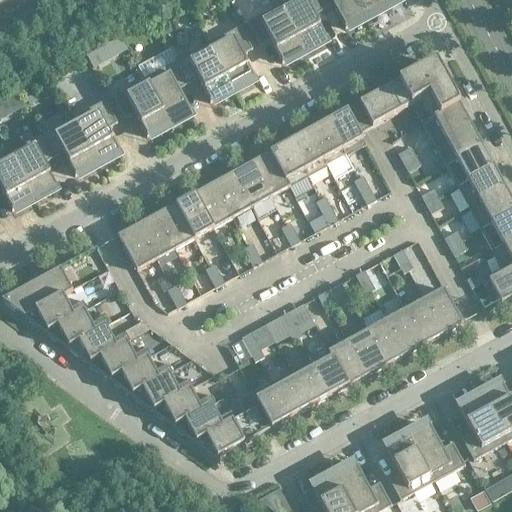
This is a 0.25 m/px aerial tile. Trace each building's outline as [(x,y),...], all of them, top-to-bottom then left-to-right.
[(322,13),(314,0),(291,0),(278,7),(303,53),(326,41),(325,40),(324,41),(312,18),(322,13)] [(366,19),(355,0),(314,0),(322,13),(332,8),(344,30),(343,31),(344,31),(366,19)] [(355,0),(366,19),(399,1),(397,0),(355,0)] [(303,53),(278,7),(245,25),(258,48),(268,42),(281,65),(280,65),(280,66),(303,53)] [(238,29),(206,47),(231,93),(254,80),(253,80),(240,58),(251,52),(238,29)] [(231,93),(206,47),(174,64),(187,87),(197,82),(209,104),(208,104),(208,105),(231,93)] [(187,87),(174,64),(143,81),(168,127),(191,115),(190,114),(189,115),(177,92),(187,87)] [(457,108),(434,66),(358,107),(371,130),(411,108),(422,128),(457,108)] [(168,127),(143,81),(110,99),(123,122),(133,116),(146,138),(145,139),(145,140),(168,127)] [(31,92),(24,96),(22,97),(28,108),(37,103),(31,92)] [(12,115),(20,111),(21,110),(15,99),(6,104),(12,115)] [(103,103),(71,121),(96,167),(119,154),(118,153),(118,154),(105,131),(116,126),(103,103)] [(469,130),(457,108),(422,128),(433,149),(469,130)] [(365,149),(345,114),(326,125),(345,160),(365,149)] [(96,167),(71,121),(39,138),(52,161),(62,155),(74,178),(73,178),(73,179),(96,167)] [(345,160),(326,125),(307,135),(326,170),(345,160)] [(480,151),(469,130),(433,149),(445,170),(480,151)] [(326,170),(307,135),(288,145),(307,180),(326,170)] [(52,161),(39,138),(8,155),(33,201),(56,189),(55,188),(54,188),(42,166),(52,161)] [(307,180),(288,145),(269,156),(288,191),(307,180)] [(409,150),(396,158),(401,167),(414,159),(409,150)] [(492,172),(480,151),(445,170),(456,191),(492,172)] [(33,201),(8,155),(0,159),(0,192),(11,212),(10,213),(33,201)] [(288,191),(269,156),(250,166),(269,201),(288,191)] [(419,168),(414,159),(401,167),(406,176),(419,168)] [(269,201),(250,166),(231,176),(250,211),(269,201)] [(503,193),(492,172),(456,191),(468,212),(503,193)] [(250,211),(231,176),(212,187),(231,222),(250,211)] [(368,191),(362,179),(352,184),(359,197),(368,191)] [(231,222),(212,187),(193,197),(212,232),(231,222)] [(375,204),(368,191),(359,197),(366,209),(375,204)] [(433,192),(419,200),(424,209),(437,201),(433,192)] [(511,215),(511,208),(503,193),(468,212),(479,233),(511,215)] [(212,232),(193,197),(174,208),(193,242),(212,232)] [(314,205),(321,217),(330,212),(324,200),(314,205)] [(443,211),(437,201),(424,209),(430,218),(443,211)] [(193,242),(174,208),(155,218),(174,253),(193,242)] [(337,224),(330,212),(321,217),(328,230),(337,224)] [(511,242),(511,215),(479,233),(491,254),(511,242)] [(174,253),(155,218),(136,228),(155,263),(174,253)] [(294,236),(289,226),(279,232),(285,241),(294,236)] [(155,263),(136,228),(116,239),(136,274),(155,263)] [(456,235),(443,242),(447,251),(460,244),(456,235)] [(299,245),(294,236),(285,241),(290,250),(299,245)] [(511,270),(511,242),(491,254),(502,275),(511,270)] [(465,253),(460,244),(447,251),(452,260),(465,253)] [(256,256),(251,247),(241,252),(247,262),(256,256)] [(406,262),(401,253),(392,258),(397,268),(406,262)] [(261,266),(256,256),(247,262),(252,271),(261,266)] [(411,272),(406,262),(397,268),(402,277),(411,272)] [(218,277),(213,268),(204,273),(209,282),(218,277)] [(511,298),(511,270),(502,275),(487,283),(500,305),(511,298)] [(71,293),(59,271),(0,303),(22,319),(61,298),(61,299),(71,293)] [(368,283),(363,274),(354,279),(359,288),(368,283)] [(478,276),(465,283),(470,292),(483,285),(478,276)] [(223,287),(218,277),(209,282),(214,292),(223,287)] [(374,293),(368,283),(359,288),(364,298),(374,293)] [(175,289),(166,294),(171,303),(180,298),(175,289)] [(442,291),(422,302),(441,337),(461,326),(442,291)] [(331,304),(325,294),(316,300),(321,309),(331,304)] [(61,298),(22,319),(43,335),(82,314),(87,312),(82,303),(68,310),(61,299),(61,298)] [(185,307),(180,298),(171,303),(176,313),(185,307)] [(441,337),(422,302),(403,313),(422,347),(441,337)] [(336,313),(331,304),(321,309),(326,318),(336,313)] [(422,347),(403,313),(384,323),(403,358),(422,347)] [(82,314),(43,335),(65,351),(103,329),(104,330),(108,328),(103,318),(89,326),(82,314)] [(294,327),(288,315),(278,320),(285,332),(294,327)] [(403,358),(384,323),(365,333),(384,368),(403,358)] [(301,339),(294,327),(285,332),(291,345),(301,339)] [(103,329),(65,351),(86,366),(125,345),(125,346),(129,343),(124,334),(110,342),(104,330),(103,329)] [(384,368),(365,333),(346,344),(365,379),(384,368)] [(256,348),(250,336),(240,341),(247,353),(256,348)] [(365,379),(346,344),(327,354),(346,389),(365,379)] [(125,345),(86,366),(107,382),(146,361),(150,359),(145,350),(131,357),(125,346),(125,345)] [(263,360),(256,348),(247,353),(253,365),(263,360)] [(346,389),(327,354),(308,364),(327,399),(346,389)] [(146,361),(107,382),(128,398),(167,377),(171,375),(167,366),(153,373),(146,361)] [(327,399),(308,364),(289,375),(309,410),(327,399)] [(309,410),(289,375),(270,385),(290,420),(309,410)] [(167,377),(128,398),(149,414),(188,392),(189,393),(193,391),(188,381),(174,389),(167,377)] [(290,420),(270,385),(251,396),(257,408),(258,408),(271,430),(290,420)] [(502,388),(479,400),(504,446),(511,441),(511,407),(502,389),(502,388)] [(188,392),(149,414),(171,429),(210,408),(214,406),(209,397),(195,405),(189,393),(188,392)] [(504,446),(479,400),(457,412),(457,413),(458,413),(470,435),(460,441),(472,464),(504,446)] [(210,408),(171,429),(192,445),(235,421),(230,413),(216,420),(210,408)] [(258,408),(257,408),(235,421),(192,445),(214,461),(271,430),(258,408)] [(429,428),(406,440),(431,486),(464,468),(451,445),(441,451),(428,429),(429,428)] [(431,486),(406,440),(383,452),(384,453),(385,453),(397,475),(386,481),(399,504),(431,486)] [(355,468),(333,480),(350,511),(383,511),(390,508),(378,485),(367,491),(355,469),(356,468),(355,468)] [(511,476),(486,491),(486,492),(492,503),(511,491),(511,476)] [(350,511),(333,480),(310,492),(311,493),(321,511),(350,511)] [(482,494),(472,500),(471,501),(477,511),(488,506),(482,494)] [(290,511),(283,498),(272,504),(276,511),(290,511)]
